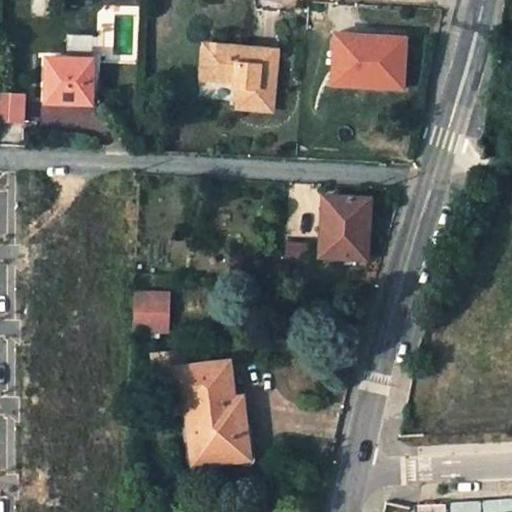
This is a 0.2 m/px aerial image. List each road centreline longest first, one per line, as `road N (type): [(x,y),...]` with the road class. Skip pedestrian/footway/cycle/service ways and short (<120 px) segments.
road 1 (residential): [(0,159),(435,179)]
road 2 (secondary): [(358,467),(435,179)]
road 3 (secondary): [(435,179),(484,0)]
road 4 (unclassified): [(511,465),(358,467)]
